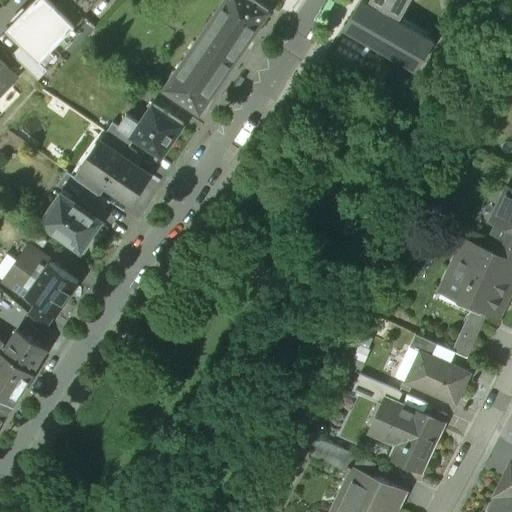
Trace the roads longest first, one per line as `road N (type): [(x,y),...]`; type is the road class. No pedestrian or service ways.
road 1 (tertiary): [(0,482),(320,0)]
road 2 (residential): [(441,511),(511,373)]
